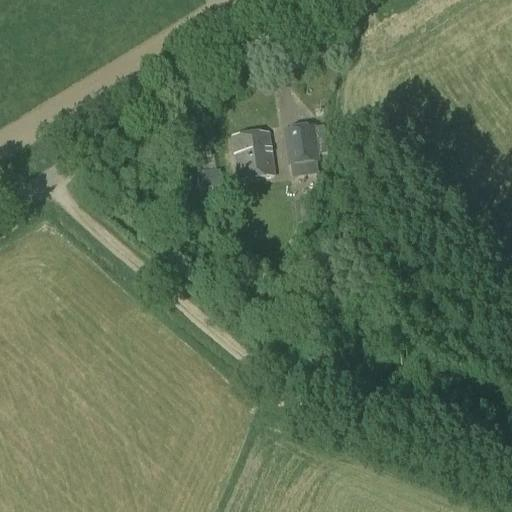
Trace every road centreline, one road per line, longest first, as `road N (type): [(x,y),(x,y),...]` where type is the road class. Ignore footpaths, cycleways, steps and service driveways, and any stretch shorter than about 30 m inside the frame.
road 1 (unclassified): [(46,187),(268,378),(392,445),(511,491)]
road 2 (tertiary): [(46,187),(348,0)]
